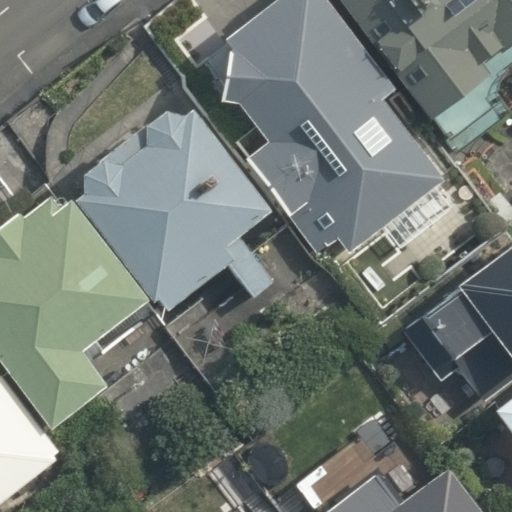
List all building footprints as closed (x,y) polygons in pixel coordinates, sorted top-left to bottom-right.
[(258,137),(236,154),(312,250),(331,237),(344,253),(435,176),(372,95),(386,84),(318,0),(256,0),(212,35),(219,43),(210,99),(227,101),(258,137)] [(511,0),(342,0),(434,122),(499,73),(493,66),(511,52),(511,0)] [(72,189),(64,196),(145,298),(149,295),(160,307),(219,262),(249,295),(269,280),(231,232),(260,207),(180,105),(172,111),(155,105),(70,171),(72,189)] [(0,370),(45,427),(100,383),(73,349),(140,296),(48,180),(10,210),(6,205),(0,210),(0,370)] [(511,250),(417,319),(455,371),(493,343),(511,369),(511,250)] [(0,499),(55,456),(52,453),(56,450),(41,431),(36,435),(0,389),(0,499)] [(511,393),(495,406),(511,428),(511,393)] [(476,511),(440,465),(388,506),(364,475),(316,511),(476,511)]
